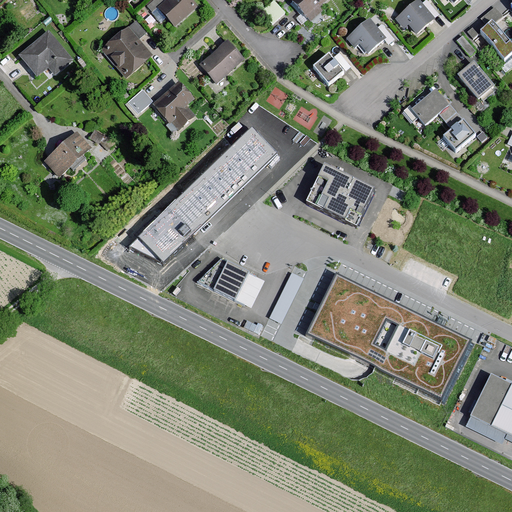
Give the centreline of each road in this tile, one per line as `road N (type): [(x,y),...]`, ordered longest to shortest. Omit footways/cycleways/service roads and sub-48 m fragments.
road 1 (primary): [(69,263),(511,480)]
road 2 (residential): [(511,340),(252,210)]
road 3 (residential): [(492,0),(365,104)]
